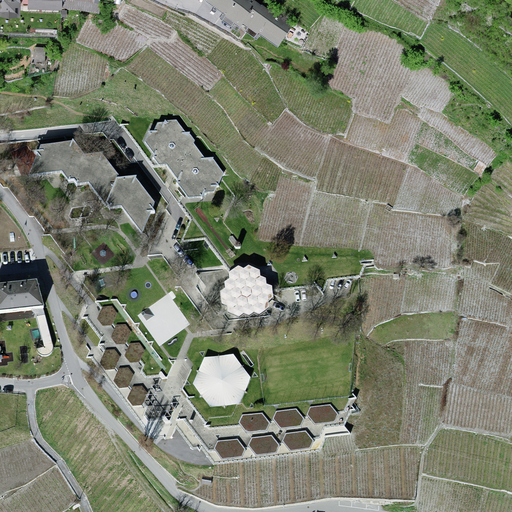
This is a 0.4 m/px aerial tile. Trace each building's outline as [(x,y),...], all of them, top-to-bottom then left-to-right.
[(0,0),(0,13),(28,12),(27,0),(0,0)] [(68,0),(33,0),(33,8),(69,9),(68,0)] [(294,25),(253,0),(208,0),(282,45),(294,25)] [(204,159),(176,117),(146,136),(189,200),(218,192),(223,173),(211,159),(204,159)] [(122,174),(45,144),(33,174),(109,204),(120,178),(122,174)] [(137,175),(120,178),(109,204),(114,211),(125,208),(149,233),(159,201),(137,175)] [(253,264),(249,268),(243,267),(232,274),(236,280),(231,283),(230,288),(226,291),(229,304),(234,306),(236,312),(247,318),(250,315),(256,317),(261,311),(267,315),(276,307),(275,302),(280,298),(280,283),(273,283),(273,276),(266,276),(266,269),(253,264)] [(41,282),(0,286),(0,303),(1,312),(44,307),(41,282)] [(235,352),(206,357),(197,383),(215,408),(243,403),(255,377),(235,352)]
